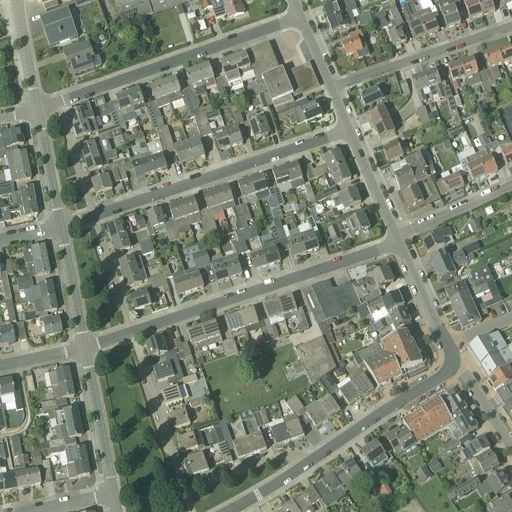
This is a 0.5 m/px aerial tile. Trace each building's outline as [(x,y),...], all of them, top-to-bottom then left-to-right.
[(52,0),(42,0),(41,1),(43,7),(43,6),(45,12),(59,7),(57,1),(54,3),(52,0)] [(76,8),(97,0),(78,0),(74,2),(76,8)] [(113,0),(116,9),(117,9),(119,15),(123,13),(123,14),(136,9),(139,20),(175,7),(181,5),(195,0),(113,0)] [(213,7),(210,0),(200,0),(204,10),(213,7)] [(222,0),(226,8),(214,12),(216,19),(228,15),(229,19),(244,14),(243,12),(244,12),(243,6),(241,7),(239,0),(222,0)] [(414,42),(427,37),(417,14),(410,0),(406,0),(412,15),(411,16),(407,6),(401,8),(409,27),(408,27),(414,42)] [(423,12),(417,14),(427,37),(439,32),(433,17),(432,17),(429,10),(434,8),(428,0),(419,0),(419,1),(423,12)] [(450,0),(451,1),(439,6),(447,29),(461,24),(455,8),(452,1),(456,0),(450,0)] [(483,16),(477,2),(470,4),(468,0),(462,0),(470,21),(483,16)] [(482,0),(477,2),(483,16),(495,12),(490,0),(482,0)] [(495,0),(500,11),(505,9),(501,0),(495,0)] [(328,21),(343,16),(351,13),(347,1),(324,9),(328,21)] [(184,14),(181,5),(175,7),(179,16),(184,14)] [(382,30),(387,28),(390,35),(389,35),(394,48),(406,43),(399,25),(402,23),(396,8),(389,11),(394,22),(386,25),(384,19),(385,16),(384,13),(376,16),(382,30)] [(69,11),(64,12),(41,20),(45,31),(48,29),(51,35),(49,36),(53,46),(69,40),(77,38),(72,21),(69,11)] [(351,13),(343,16),(328,21),(333,34),(356,25),(351,13)] [(369,13),(357,18),(361,27),(373,23),(369,13)] [(365,42),(363,38),(361,32),(349,36),(348,36),(350,42),(342,45),(347,57),(353,55),(355,61),(363,58),(370,55),(365,42)] [(99,42),(97,36),(89,39),(91,45),(99,42)] [(63,53),(65,59),(66,63),(70,62),(74,75),(102,66),(99,57),(95,59),(89,43),(63,53)] [(268,93),(273,106),(275,109),(293,103),(291,96),(312,87),(305,70),(283,79),(269,44),(252,51),(252,50),(251,51),(255,60),(263,80),(268,93)] [(510,67),(511,66),(511,68),(511,51),(510,46),(497,51),(503,65),(508,63),(510,67)] [(497,67),(503,65),(497,51),(485,55),(490,70),(484,72),(490,89),(496,86),(495,82),(501,79),(497,67)] [(233,59),(238,73),(239,77),(253,72),(257,82),(263,80),(255,60),(248,63),(245,53),(244,53),(245,55),(233,59)] [(225,94),(231,92),(243,88),(241,80),(239,77),(238,73),(233,59),(222,63),(221,61),(220,62),(227,81),(221,83),(225,94)] [(461,64),(466,78),(469,87),(481,83),(485,95),(492,93),(490,89),(484,72),(478,74),(473,59),(461,64)] [(458,81),(466,78),(461,64),(448,68),(456,90),(461,89),(458,81)] [(198,70),(203,83),(205,90),(216,86),(220,95),(225,94),(221,83),(216,84),(209,66),(198,70)] [(195,118),(199,116),(203,115),(202,110),(199,110),(198,108),(199,104),(197,98),(195,93),(205,90),(203,83),(198,70),(186,74),(193,92),(187,94),(195,118)] [(439,101),(445,99),(442,89),(436,72),(424,76),(429,89),(432,99),(438,97),(439,101)] [(423,91),(429,89),(424,76),(412,80),(420,103),(426,101),(423,91)] [(175,80),(163,84),(171,105),(183,101),(190,119),(195,118),(187,94),(182,96),(175,78),(174,78),(175,80)] [(403,96),(410,94),(406,82),(399,84),(403,96)] [(159,129),(162,128),(165,127),(159,109),(171,105),(163,84),(152,88),(151,86),(150,86),(157,105),(151,107),(159,129)] [(365,109),(383,101),(385,100),(380,88),(378,89),(377,89),(365,94),(366,96),(361,98),(365,109)] [(156,131),(159,129),(151,107),(146,109),(139,89),(138,89),(139,91),(128,95),(135,114),(140,112),(146,109),(153,131),(156,131)] [(268,93),(264,94),(268,108),(273,106),(268,93)] [(260,111),(268,108),(264,94),(256,97),(260,111)] [(112,103),(115,114),(121,129),(121,130),(126,128),(123,118),(129,116),(135,114),(128,95),(117,98),(116,96),(116,97),(117,102),(112,103)] [(453,98),(456,108),(461,106),(458,96),(453,98)] [(305,98),(289,105),(293,114),(296,113),(301,124),(306,122),(308,125),(316,122),(315,120),(322,117),(317,105),(310,108),(305,98)] [(453,98),(447,100),(453,119),(454,118),(459,117),(456,108),(453,98)] [(102,118),(109,115),(110,116),(115,114),(112,103),(99,108),(102,118)] [(423,127),(430,124),(425,108),(417,110),(423,127)] [(203,115),(199,116),(206,137),(211,135),(213,139),(215,138),(220,154),(221,154),(220,152),(231,148),(225,129),(219,130),(211,133),(207,121),(221,117),(219,110),(203,115)] [(373,129),(390,122),(385,110),(369,116),(372,122),(371,123),(373,129)] [(74,127),(93,121),(95,120),(92,113),(83,116),(82,111),(68,115),(68,116),(70,115),(74,127)] [(225,129),(231,148),(242,144),(243,146),(238,131),(240,130),(239,127),(244,124),(240,113),(234,115),(237,124),(230,127),(225,129)] [(436,113),(428,116),(430,122),(438,119),(436,113)] [(121,129),(115,114),(110,116),(113,127),(98,131),(95,120),(93,121),(74,127),(78,139),(76,140),(90,136),(89,135),(97,133),(99,137),(108,134),(121,129)] [(245,127),(250,126),(255,140),(268,135),(266,127),(267,127),(265,120),(263,115),(259,117),(258,114),(247,117),(249,122),(244,124),(245,127)] [(206,137),(199,116),(195,118),(196,118),(194,119),(200,136),(192,139),(187,141),(193,161),(204,157),(205,159),(201,145),(203,144),(201,139),(206,137)] [(395,134),(390,122),(373,129),(376,134),(377,134),(380,140),(395,134)] [(167,127),(165,127),(162,128),(168,147),(174,145),(167,127)] [(162,149),(168,147),(162,128),(159,129),(156,131),(160,141),(162,149)] [(0,153),(5,153),(6,153),(17,151),(16,147),(23,145),(20,131),(2,135),(4,145),(0,145),(0,153)] [(101,143),(111,140),(108,134),(99,137),(101,142),(79,149),(79,150),(81,149),(85,161),(105,155),(101,143)] [(388,163),(403,157),(400,150),(407,147),(404,142),(410,140),(408,134),(398,138),(400,143),(398,145),(397,143),(389,146),(390,148),(383,151),(388,163)] [(492,159),(498,156),(492,144),(491,145),(486,134),(478,138),(483,148),(485,147),(487,151),(476,155),(486,177),(498,172),(492,159)] [(492,144),(498,156),(501,155),(507,168),(511,165),(511,145),(509,140),(499,145),(498,142),(492,144)] [(181,143),(175,145),(177,151),(182,166),(183,166),(182,164),(193,161),(187,141),(181,143)] [(160,150),(156,152),(153,143),(146,145),(149,154),(156,173),(167,170),(167,172),(168,171),(160,150)] [(413,156),(425,151),(423,147),(411,152),(413,156)] [(473,149),(456,154),(458,161),(475,155),(473,149)] [(101,169),(107,166),(109,166),(107,162),(118,159),(115,151),(105,155),(85,161),(89,173),(87,174),(101,170),(101,169)] [(401,193),(431,179),(437,177),(432,168),(433,167),(426,151),(425,151),(413,156),(404,160),(408,168),(402,171),(403,173),(394,177),(401,193)] [(0,153),(0,160),(6,159),(9,171),(27,167),(26,160),(27,160),(27,159),(26,160),(25,153),(7,157),(6,153),(5,153),(0,153)] [(323,176),(330,173),(345,167),(339,153),(324,159),(327,165),(313,171),(311,165),(304,168),(310,182),(317,179),(316,179),(323,176)] [(144,155),(131,160),(131,162),(132,165),(134,170),(136,178),(144,175),(145,179),(145,177),(156,173),(149,154),(144,156),(144,155)] [(486,177),(476,155),(464,161),(474,183),(486,177)] [(109,172),(123,168),(132,165),(131,162),(131,160),(130,159),(121,162),(109,166),(107,166),(109,172)] [(292,191),(302,187),(300,181),(303,180),(298,165),(285,169),(290,184),(290,185),(292,191)] [(451,170),(454,175),(433,184),(439,197),(448,194),(464,187),(460,179),(465,176),(461,166),(451,170)] [(0,183),(0,190),(13,188),(12,183),(18,182),(18,183),(30,181),(29,174),(27,167),(9,171),(11,182),(0,183)] [(329,190),(322,193),(325,200),(331,197),(338,194),(335,188),(351,180),(345,167),(330,173),(323,176),(329,190)] [(125,173),(123,168),(109,172),(106,173),(107,177),(92,182),(97,195),(112,190),(109,180),(119,177),(121,182),(128,180),(125,173)] [(273,173),(278,189),(290,185),(290,184),(285,169),(273,173)] [(251,181),(256,195),(268,191),(263,176),(251,181)] [(433,184),(431,179),(401,193),(409,211),(439,197),(433,184)] [(243,200),(256,195),(251,181),(238,185),(243,200)] [(317,205),(316,204),(314,197),(310,183),(305,185),(303,185),(304,187),(311,207),(317,205)] [(245,218),(241,206),(236,208),(229,188),(216,192),(221,207),(223,212),(233,209),(237,222),(236,222),(236,226),(235,226),(237,232),(248,229),(246,222),(244,218),(245,218)] [(18,206),(22,205),(34,202),(33,195),(34,195),(33,195),(32,189),(19,191),(20,192),(15,193),(18,206)] [(114,197),(111,191),(105,193),(107,199),(114,197)] [(343,192),(338,194),(331,197),(336,208),(337,210),(338,210),(339,213),(345,211),(361,204),(356,191),(345,196),(343,192)] [(223,212),(221,207),(216,192),(204,196),(211,217),(206,219),(213,240),(214,243),(215,243),(214,240),(225,236),(224,230),(218,232),(213,218),(224,214),(223,212)] [(322,193),(314,197),(316,204),(325,200),(322,193)] [(280,194),(276,195),(279,206),(284,204),(281,194),(280,194)] [(279,206),(276,195),(269,197),(273,208),(279,206)] [(202,231),(206,243),(213,240),(206,219),(202,220),(195,199),(182,204),(187,218),(190,227),(201,223),(204,231),(202,231)] [(18,206),(8,208),(9,214),(16,212),(19,213),(21,218),(25,217),(25,218),(37,216),(36,210),(36,209),(34,202),(22,205),(18,206)] [(190,227),(187,218),(182,204),(169,208),(174,223),(175,222),(176,227),(173,229),(177,240),(181,239),(179,231),(190,227)] [(300,211),(297,204),(292,207),(294,213),(300,211)] [(241,206),(245,218),(250,216),(247,205),(241,206)] [(279,218),(282,217),(279,206),(273,208),(270,209),(274,220),(279,218)] [(337,210),(326,214),(329,221),(340,217),(339,213),(338,210),(337,210)] [(144,221),(147,230),(150,237),(156,236),(153,230),(165,226),(160,211),(148,215),(149,219),(144,221)] [(353,219),(328,230),(334,244),(342,240),(339,234),(349,230),(353,237),(370,230),(364,217),(354,221),(353,219)] [(147,230),(144,221),(143,218),(137,220),(141,232),(140,232),(146,230),(147,230)] [(306,254),(302,241),(300,235),(287,239),(284,228),(283,228),(279,218),(274,220),(277,230),(281,242),(288,239),(294,258),(306,254)] [(300,235),(302,241),(306,254),(319,250),(314,237),(320,235),(312,218),(306,220),(311,231),(300,235)] [(474,235),(482,231),(477,221),(469,224),(474,235)] [(112,241),(126,237),(133,234),(130,225),(126,223),(118,225),(112,227),(108,229),(112,241)] [(244,241),(245,242),(253,240),(249,228),(248,229),(237,232),(235,233),(236,233),(239,243),(244,241)] [(170,243),(177,240),(173,229),(166,231),(170,243)] [(442,242),(452,237),(448,229),(432,236),(433,238),(423,242),(429,255),(445,248),(442,242)] [(274,240),(260,244),(264,254),(268,267),(280,263),(274,244),(281,242),(277,230),(271,232),(274,240)] [(236,256),(243,254),(239,243),(236,233),(235,234),(238,243),(233,245),(236,256)] [(131,249),(126,237),(112,241),(116,254),(131,249)] [(141,249),(152,245),(151,241),(139,245),(141,249)] [(248,253),(248,252),(245,242),(244,241),(239,243),(243,254),(248,253)] [(141,249),(143,256),(154,253),(152,245),(141,249)] [(26,265),(27,265),(34,264),(46,261),(45,254),(43,247),(23,252),(26,265)] [(470,256),(467,249),(448,257),(446,253),(431,259),(436,271),(470,256)] [(211,263),(207,250),(199,253),(204,267),(211,265),(217,284),(230,280),(225,267),(223,259),(211,263)] [(206,274),(204,267),(199,253),(192,256),(196,269),(185,273),(187,279),(191,293),(204,288),(200,276),(206,274)] [(268,267),(264,254),(251,258),(255,271),(268,267)] [(441,282),(456,275),(454,270),(468,264),(472,262),(470,256),(436,271),(441,282)] [(140,257),(134,259),(119,264),(124,276),(138,272),(144,269),(140,257)] [(7,276),(13,275),(10,260),(4,262),(6,273),(7,276)] [(46,261),(34,264),(27,265),(29,277),(16,279),(17,286),(32,283),(31,278),(36,276),(37,277),(49,275),(48,268),(46,261)] [(225,267),(230,280),(242,276),(238,262),(225,267)] [(162,268),(166,280),(172,278),(168,266),(162,268)] [(165,280),(166,280),(162,268),(163,274),(152,279),(147,280),(149,286),(160,282),(160,283),(166,281),(165,280)] [(361,306),(381,298),(382,297),(379,292),(386,289),(385,287),(394,283),(388,270),(379,274),(377,269),(374,268),(367,271),(365,274),(368,279),(352,286),(361,306)] [(481,270),(479,271),(470,275),(472,280),(445,292),(450,302),(486,285),(487,285),(481,270)] [(142,284),(138,272),(124,276),(128,289),(142,284)] [(187,279),(185,273),(184,272),(172,276),(179,297),(191,293),(187,279)] [(0,278),(5,302),(6,302),(11,301),(7,276),(6,273),(0,273),(0,278)] [(166,281),(160,283),(164,293),(169,291),(166,281)] [(317,326),(333,319),(356,309),(361,306),(352,286),(351,282),(333,290),(332,290),(329,283),(327,283),(303,293),(312,313),(317,326)] [(17,286),(18,291),(30,289),(33,302),(54,298),(52,291),(53,291),(53,290),(52,290),(51,284),(38,286),(39,287),(33,288),(32,283),(17,286)] [(471,300),(489,292),(486,285),(450,302),(454,312),(463,308),(473,303),(471,300)] [(150,307),(156,305),(152,292),(131,299),(135,311),(145,308),(145,310),(150,308),(150,307)] [(372,315),(376,325),(387,320),(405,311),(403,307),(404,306),(403,305),(403,304),(402,301),(401,301),(398,295),(383,301),(381,298),(361,306),(356,309),(361,320),(367,318),(372,315)] [(278,302),(283,316),(297,312),(292,297),(278,302)] [(56,311),(55,305),(54,298),(33,302),(35,314),(23,316),(25,323),(39,320),(38,315),(56,311)] [(2,324),(0,324),(0,343),(1,346),(14,343),(10,323),(15,322),(11,301),(6,302),(10,322),(2,324)] [(486,310),(495,306),(493,301),(475,309),(473,303),(463,308),(454,312),(459,322),(486,310)] [(285,322),(283,316),(278,302),(264,306),(271,327),(266,328),(270,342),(279,339),(276,328),(275,328),(274,326),(285,322)] [(240,314),(245,329),(259,324),(254,310),(240,314)] [(488,314),(486,310),(459,322),(463,331),(481,323),(478,316),(480,315),(481,317),(482,317),(488,314)] [(372,335),(378,333),(393,326),(396,331),(404,328),(404,327),(411,323),(406,312),(405,312),(405,311),(387,320),(376,325),(369,328),(372,335)] [(226,319),(231,334),(245,329),(240,314),(226,319)] [(39,320),(39,324),(43,324),(45,337),(61,334),(58,320),(52,321),(51,317),(39,320)] [(323,338),(327,347),(332,345),(332,344),(334,344),(331,337),(330,337),(329,337),(327,332),(331,330),(329,326),(334,324),(333,319),(317,326),(323,338)] [(26,341),(24,328),(23,323),(16,324),(19,342),(26,341)] [(202,327),(207,342),(221,337),(216,323),(202,327)] [(411,323),(404,327),(404,328),(396,331),(398,336),(357,355),(369,375),(370,374),(379,389),(424,369),(427,364),(416,341),(411,343),(407,334),(411,332),(412,332),(413,332),(412,331),(414,331),(411,323)] [(198,345),(207,342),(202,327),(188,332),(192,347),(198,345)] [(264,344),(270,342),(266,328),(261,330),(260,330),(264,344)] [(511,329),(501,335),(510,351),(505,354),(511,367),(511,366),(511,329)] [(510,351),(501,335),(469,349),(489,381),(509,369),(511,367),(505,354),(510,351)] [(334,365),(327,347),(323,338),(295,350),(301,363),(293,367),(297,376),(305,373),(311,386),(318,382),(324,378),(329,375),(336,369),(334,365)] [(161,361),(170,358),(185,353),(182,344),(182,345),(180,339),(174,341),(177,351),(167,354),(163,340),(147,346),(151,360),(158,358),(160,358),(161,361)] [(232,339),(228,340),(232,355),(238,353),(234,339),(233,339),(232,339)] [(226,357),(232,355),(228,340),(222,342),(222,343),(226,357)] [(182,344),(185,353),(187,359),(192,357),(187,343),(182,344)] [(332,345),(327,347),(334,365),(340,363),(332,345)] [(187,359),(185,353),(170,358),(172,364),(187,359)] [(348,379),(352,384),(361,398),(374,390),(365,377),(369,375),(357,355),(352,357),(360,370),(348,378),(349,379),(348,379)] [(175,378),(170,364),(153,370),(158,384),(175,378)] [(511,385),(511,366),(511,367),(509,369),(489,381),(497,394),(511,385)] [(68,370),(48,374),(51,388),(71,384),(69,377),(70,377),(69,377),(68,370)] [(344,375),(340,370),(334,373),(338,379),(344,375)] [(184,385),(197,381),(196,375),(182,380),(184,385)] [(337,387),(329,375),(324,378),(332,390),(336,388),(337,387)] [(28,392),(34,391),(31,377),(25,379),(28,392)] [(332,390),(324,378),(318,382),(327,394),(332,390)] [(0,382),(0,396),(0,398),(2,405),(14,403),(16,411),(23,410),(18,388),(13,389),(12,388),(11,388),(10,381),(0,382)] [(41,404),(42,410),(56,407),(55,401),(73,398),(72,391),(73,391),(72,391),(71,384),(51,388),(53,401),(41,404)] [(361,398),(352,384),(339,392),(349,407),(361,398)] [(511,385),(497,394),(505,407),(511,419),(511,385)] [(166,407),(183,402),(178,387),(161,393),(166,407)] [(291,401),(299,413),(304,409),(296,397),(291,401)] [(331,398),(319,407),(329,421),(341,413),(331,398)] [(442,446),(446,454),(472,439),(469,435),(478,429),(474,423),(475,422),(475,421),(473,418),(472,418),(471,418),(470,416),(469,417),(465,411),(466,410),(466,409),(466,408),(463,407),(464,404),(462,404),(462,403),(460,404),(458,400),(459,399),(458,398),(443,407),(438,398),(406,416),(408,421),(404,423),(418,446),(447,427),(454,438),(442,446)] [(204,399),(190,403),(191,409),(206,404),(204,399)] [(283,420),(285,426),(291,442),(304,437),(296,415),(299,413),(291,401),(286,404),(294,416),(283,420)] [(56,407),(42,410),(43,416),(48,415),(49,421),(55,420),(56,428),(78,423),(77,416),(78,416),(77,416),(76,410),(57,413),(56,407)] [(329,421),(319,407),(306,415),(316,429),(329,421)] [(254,419),(253,415),(259,413),(258,410),(239,416),(241,424),(254,419)] [(190,425),(186,411),(169,416),(174,431),(190,425)] [(291,442),(285,426),(283,420),(270,424),(265,411),(259,413),(264,427),(269,425),(277,447),(291,442)] [(258,429),(264,427),(259,413),(253,415),(254,419),(258,429)] [(191,429),(193,435),(200,432),(213,428),(213,430),(221,427),(220,423),(219,423),(218,420),(191,429)] [(220,423),(221,427),(225,441),(231,439),(225,421),(220,423)] [(55,428),(57,439),(57,441),(52,442),(38,445),(39,451),(50,449),(64,446),(63,440),(81,437),(80,431),(80,430),(78,423),(56,428),(55,428)] [(418,446),(404,423),(403,424),(406,430),(400,433),(399,431),(395,434),(394,432),(386,438),(398,457),(416,446),(416,447),(418,446)] [(182,454),(197,449),(193,435),(177,440),(182,454)] [(261,435),(247,439),(253,456),(267,451),(261,435)] [(24,465),(22,457),(18,437),(10,438),(14,458),(17,458),(19,468),(13,469),(13,475),(16,490),(28,488),(25,473),(24,465)] [(253,456),(247,439),(233,444),(239,461),(253,456)] [(469,447),(470,448),(462,452),(468,462),(469,463),(490,451),(483,439),(469,447)] [(233,463),(226,443),(218,445),(225,465),(233,463)] [(362,454),(370,465),(374,470),(388,460),(377,444),(362,454)] [(64,446),(50,449),(51,455),(64,452),(67,466),(66,466),(66,467),(86,462),(85,456),(85,455),(83,449),(66,452),(64,446)] [(499,467),(490,451),(469,463),(474,472),(475,472),(479,478),(499,467)] [(42,466),(41,462),(39,452),(32,454),(35,467),(42,466)] [(208,471),(203,456),(184,462),(184,461),(183,461),(189,479),(189,478),(208,471)] [(435,474),(442,469),(436,460),(429,465),(435,474)] [(41,462),(42,466),(43,471),(50,470),(48,461),(41,462)] [(332,475),(341,487),(345,494),(365,480),(352,461),(341,468),(342,469),(333,475),(332,474),(332,475)] [(86,462),(66,467),(69,480),(89,476),(88,470),(88,469),(86,462)] [(432,478),(425,467),(416,473),(422,484),(432,478)] [(52,483),(50,470),(43,471),(46,485),(52,483)] [(40,486),(37,471),(25,473),(28,488),(40,486)] [(488,482),(482,486),(490,501),(497,498),(496,497),(497,496),(511,488),(503,474),(488,482)] [(16,490),(13,475),(2,478),(5,493),(16,490)] [(345,494),(341,487),(332,475),(321,482),(322,483),(313,489),(312,488),(321,501),(322,503),(326,509),(346,495),(345,494)] [(474,481),(457,491),(456,492),(460,499),(477,490),(481,487),(480,485),(477,480),(474,481)] [(393,494),(386,485),(378,490),(380,493),(385,499),(393,494)] [(449,496),(456,492),(457,491),(455,487),(447,492),(449,496)] [(292,502),(299,511),(309,511),(308,510),(321,501),(312,488),(302,496),(302,497),(293,503),(292,502)] [(385,499),(380,493),(374,497),(379,504),(385,499)] [(491,501),(484,505),(487,510),(488,511),(501,511),(505,510),(505,511),(511,511),(511,505),(508,498),(500,502),(497,496),(496,497),(497,498),(490,501),(491,501)] [(481,511),(505,511),(505,510),(501,511),(488,511),(487,510),(484,505),(482,500),(477,503),(481,511)] [(299,511),(292,502),(282,509),(282,510),(279,511),(299,511)]
